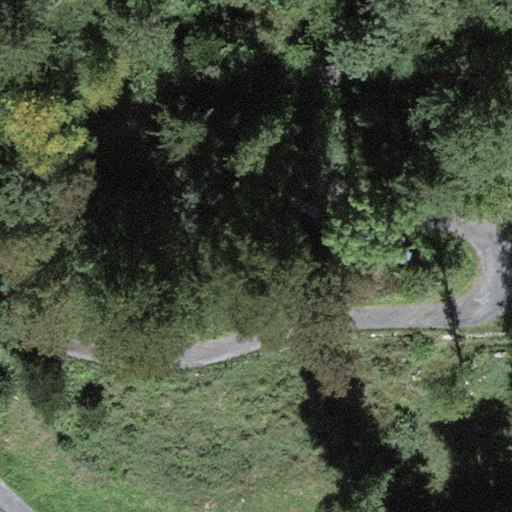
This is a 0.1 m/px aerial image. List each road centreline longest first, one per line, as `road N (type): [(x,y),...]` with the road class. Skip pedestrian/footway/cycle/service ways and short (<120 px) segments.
road 1 (track): [(0,326),(128,358),(179,357),(345,319),(462,312),(493,296),(505,275),(497,251),(455,222),(86,128)]
road 2 (track): [(511,76),(206,85),(0,149)]
